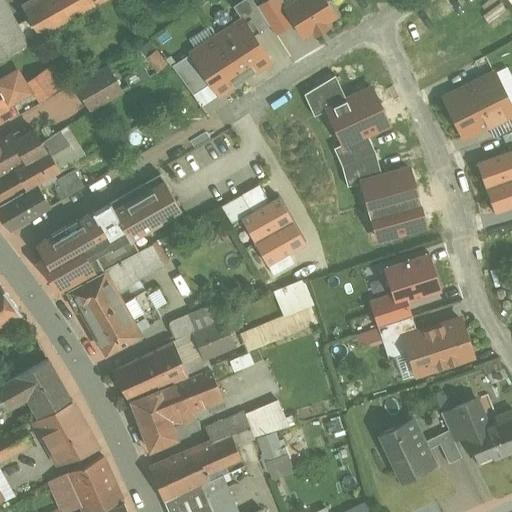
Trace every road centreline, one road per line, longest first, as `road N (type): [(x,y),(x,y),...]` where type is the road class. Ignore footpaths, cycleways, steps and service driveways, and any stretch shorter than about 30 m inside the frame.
road 1 (residential): [(511,347),(462,244),(426,117),(377,22)]
road 2 (residential): [(377,22),(115,185)]
road 3 (secondary): [(148,511),(70,350),(0,254)]
road 4 (residential): [(0,254),(115,185)]
